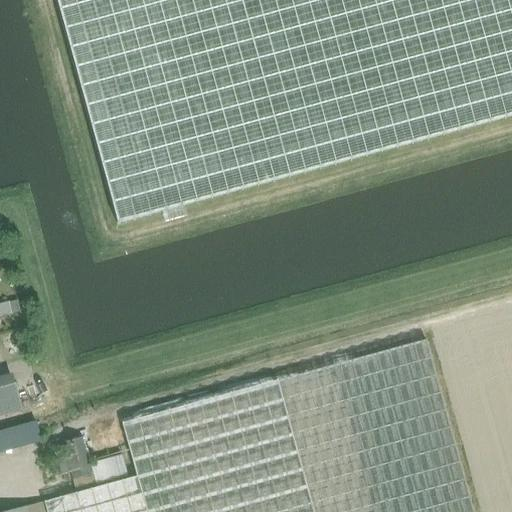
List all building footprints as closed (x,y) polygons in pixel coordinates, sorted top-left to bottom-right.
[(511,0),(55,0),(118,226),(511,117),(511,0)] [(473,511),(424,338),(120,424),(135,477),(127,480),(120,456),(88,465),(81,438),(61,443),(65,457),(56,460),(60,476),(69,473),(75,494),(42,503),(7,511),(473,511)] [(0,417),(20,412),(12,382),(0,385),(0,417)] [(116,424),(94,428),(96,443),(118,440),(116,424)] [(0,450),(18,449),(16,434),(0,435),(0,450)]
